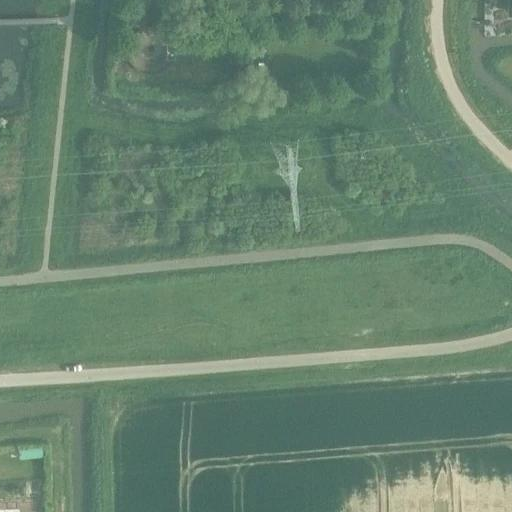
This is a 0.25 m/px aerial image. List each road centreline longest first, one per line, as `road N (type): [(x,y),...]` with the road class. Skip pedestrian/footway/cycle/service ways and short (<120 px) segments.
road 1 (unclassified): [(511,335),(461,347),(0,381)]
road 2 (unknown): [(64,0),(27,280)]
road 3 (unclassified): [(435,0),(432,49),(442,96),(511,163)]
